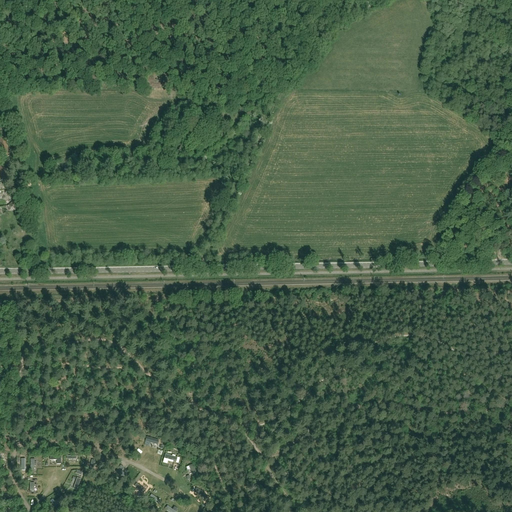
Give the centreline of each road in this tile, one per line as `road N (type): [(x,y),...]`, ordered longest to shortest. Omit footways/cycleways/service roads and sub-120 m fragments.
road 1 (tertiary): [(511,260),(0,271)]
road 2 (track): [(511,315),(443,304),(175,325),(111,342)]
road 3 (track): [(197,268),(296,57),(293,0)]
road 4 (track): [(270,473),(309,425),(337,411),(377,402),(443,413),(511,406)]
road 5 (track): [(270,473),(242,428),(111,342)]
road 6 (track): [(17,445),(98,447),(167,480),(188,501)]
road 7 (track): [(111,342),(32,345),(13,378),(0,382)]
